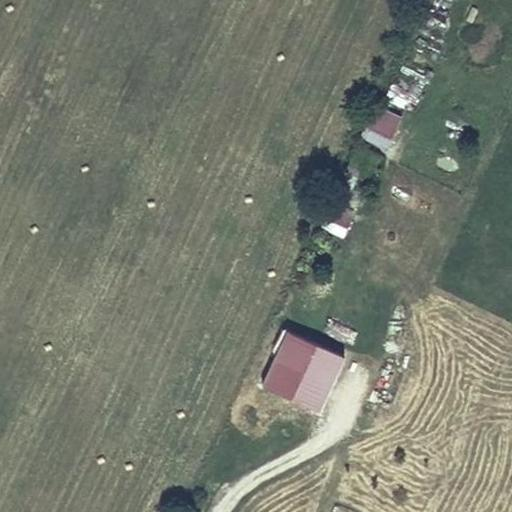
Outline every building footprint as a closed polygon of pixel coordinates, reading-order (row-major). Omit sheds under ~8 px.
[(392,149),(401,113),(370,106),(361,142),(392,149)] [(314,222),(344,236),(374,173),(344,159),(314,222)] [(323,337),(350,346),(355,330),(328,321),(323,337)] [(290,330),(260,387),(317,417),(346,359),(290,330)] [(215,470),(226,473),(232,451),(221,448),(215,470)]
